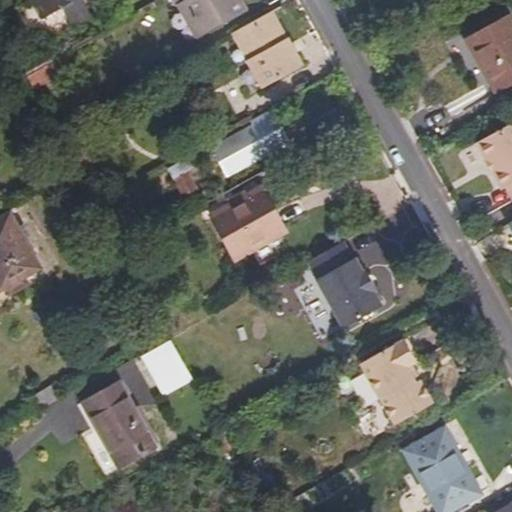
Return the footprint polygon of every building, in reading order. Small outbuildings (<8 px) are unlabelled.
[(60,11),(65,22),(85,10),(79,0),(26,0),(39,22),(60,11)] [(193,18),(182,0),(177,4),(188,23),(193,18)] [(182,0),(193,18),(188,23),(197,38),(245,10),(238,0),(182,0)] [(85,10),(65,22),(71,32),(91,21),(85,10)] [(300,66),(269,11),(232,32),(265,86),(300,66)] [(511,84),(511,20),(506,11),(463,36),(496,93),(511,84)] [(43,66),(25,76),(32,89),(50,78),(43,66)] [(267,111),(250,120),(252,127),(212,150),(227,175),(267,154),(266,152),(284,142),(267,111)] [(508,188),(511,195),(511,125),(477,144),(503,191),(508,188)] [(67,149),(75,165),(81,176),(95,168),(80,142),(67,149)] [(194,156),(181,162),(186,171),(198,164),(194,156)] [(186,171),(181,162),(170,169),(187,198),(198,192),(186,171)] [(283,232),(259,193),(242,202),(240,196),(228,202),(232,208),(215,218),(238,257),(283,232)] [(185,210),(188,214),(206,204),(203,199),(185,210)] [(0,289),(17,280),(31,272),(3,219),(0,220),(0,289)] [(316,281),(343,330),(382,309),(375,295),(377,294),(365,272),(363,273),(355,259),(353,261),(343,243),(309,262),(319,279),(316,281)] [(156,256),(142,251),(139,262),(152,267),(156,256)] [(17,280),(0,289),(0,301),(21,290),(17,280)] [(433,405),(420,381),(415,384),(408,369),(412,366),(416,364),(403,341),(360,366),(394,427),(433,405)] [(186,370),(170,342),(145,358),(161,383),(186,370)] [(415,384),(420,381),(412,366),(408,369),(415,384)] [(167,440),(132,376),(96,396),(132,460),(167,440)] [(34,396),(42,410),(60,399),(53,386),(34,396)] [(448,511),(480,495),(444,430),(404,452),(436,511),(448,511)]
